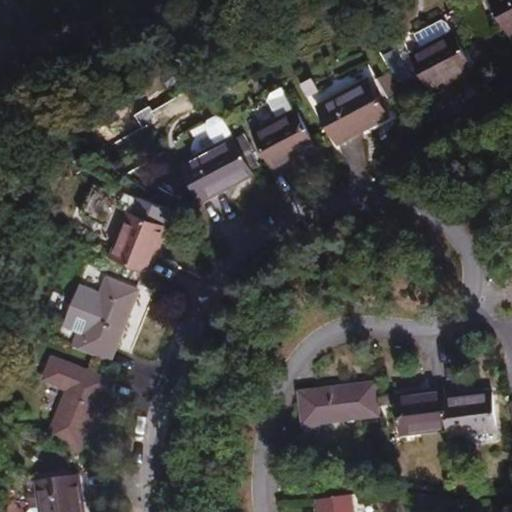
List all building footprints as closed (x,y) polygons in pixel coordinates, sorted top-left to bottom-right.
[(511,0),(490,0),(507,30),(511,27),(511,0)] [(454,34),(412,56),(430,90),(472,68),(454,34)] [(386,112),(368,80),(318,107),(338,144),(359,132),(357,127),(386,112)] [(214,100),(198,108),(218,146),(234,138),(214,100)] [(296,111),(254,133),(272,166),(314,145),(296,111)] [(251,171),(234,138),(218,146),(182,165),(202,202),(224,191),(221,187),(251,171)] [(131,212),(112,256),(148,271),(166,226),(131,212)] [(80,283),(70,306),(127,328),(140,291),(105,275),(99,290),(80,283)] [(70,306),(60,326),(77,333),(72,348),(112,361),(127,328),(70,306)] [(102,396),(97,394),(104,378),(53,357),(43,382),(68,392),(50,437),(81,450),(102,396)] [(102,396),(109,380),(104,378),(97,394),(102,396)] [(316,388),(317,394),(300,396),(305,429),(321,427),(320,421),(379,415),(375,382),(316,388)] [(491,388),(445,393),(450,436),(497,432),(491,388)] [(397,395),(402,433),(449,428),(445,393),(444,389),(397,395)] [(39,508),(40,511),(78,511),(77,503),(83,502),(80,477),(36,483),(39,508)] [(313,499),(314,511),(355,511),(353,495),(313,499)]
